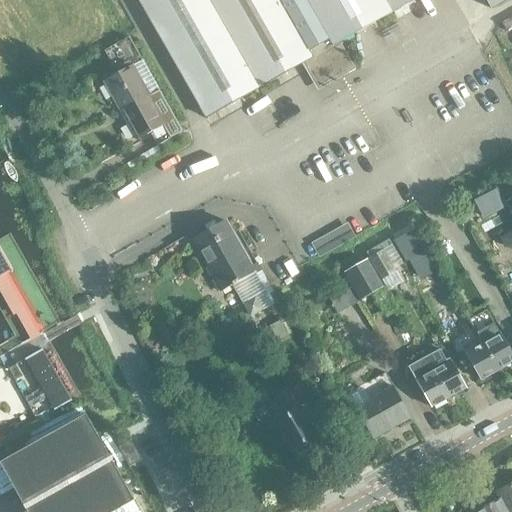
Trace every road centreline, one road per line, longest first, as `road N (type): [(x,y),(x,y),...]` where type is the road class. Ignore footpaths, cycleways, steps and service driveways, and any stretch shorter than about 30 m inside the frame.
road 1 (unclassified): [(210,511),(0,111)]
road 2 (unknown): [(215,165),(294,208),(417,154)]
road 3 (unknown): [(215,165),(120,0)]
road 4 (unknown): [(417,154),(511,316)]
road 5 (unclassified): [(346,511),(511,423)]
road 6 (unknown): [(215,165),(374,79)]
road 7 (unknown): [(74,243),(215,165)]
road 8 (unknown): [(374,79),(511,1)]
